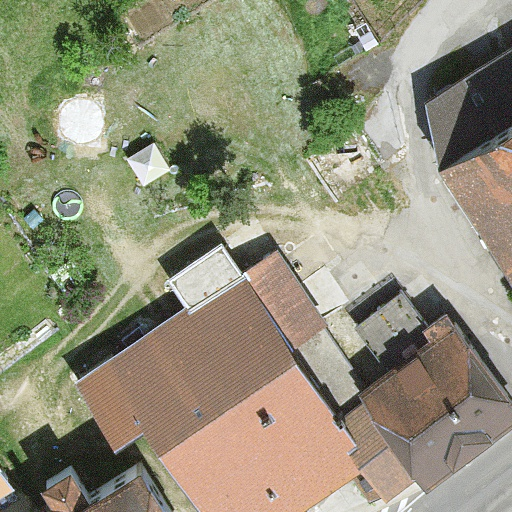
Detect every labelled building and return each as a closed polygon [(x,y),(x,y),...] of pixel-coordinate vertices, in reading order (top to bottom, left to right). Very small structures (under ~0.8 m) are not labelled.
[(511,46),(428,94),(453,169),(511,124),(511,46)] [(511,124),(453,169),(511,248),(511,124)] [(182,300),(75,370),(110,424),(139,406),(208,511),(280,511),(349,468),(357,462),(325,417),(285,352),(329,323),(276,242),(236,268),(217,238),(164,272),(182,300)] [(428,471),(511,408),(511,390),(449,308),(357,377),(366,388),(422,463),(428,471)] [(366,388),(325,417),(357,462),(349,468),(371,499),(422,463),(366,388)] [(0,482),(17,472),(0,450),(0,482)] [(42,511),(163,511),(131,459),(42,511)]
